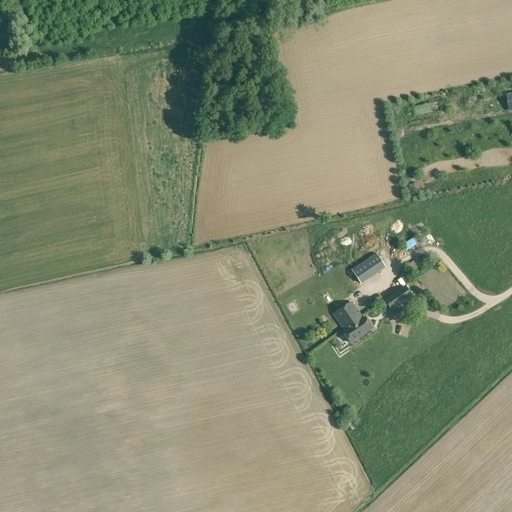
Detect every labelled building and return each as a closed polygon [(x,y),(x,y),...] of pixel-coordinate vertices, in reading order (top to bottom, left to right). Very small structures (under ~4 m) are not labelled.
[(431,104),(415,108),(416,115),(432,111),(431,104)] [(377,255),(352,271),(361,285),(387,269),(377,255)] [(409,284),(417,279),(413,274),(405,279),(409,284)] [(405,287),(385,301),(392,312),(413,298),(405,287)] [(352,303),(334,315),(346,331),(343,333),(350,343),(372,329),(365,318),(363,320),(352,303)]
